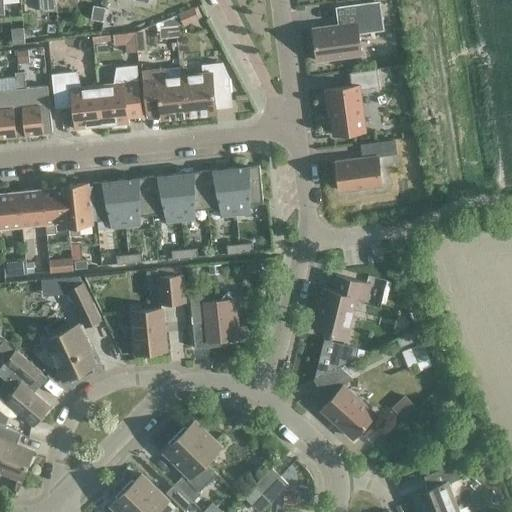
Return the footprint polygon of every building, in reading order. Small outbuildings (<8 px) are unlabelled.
[(36,0),(37,8),(53,7),(52,0),(36,0)] [(312,28),(316,60),(361,54),(358,32),(382,29),(379,1),(336,7),(338,24),(312,28)] [(200,16),(196,7),(178,14),(182,23),(200,16)] [(146,50),(143,28),(135,31),(125,32),(127,52),(146,50)] [(202,72),(184,74),(188,115),(216,112),(214,101),(230,99),(228,77),(221,62),(201,64),(202,72)] [(125,122),(128,122),(128,119),(142,117),(140,98),(136,64),(115,66),(115,67),(113,83),(97,85),(101,125),(113,123),(113,126),(125,125),(125,122)] [(188,115),(184,74),(165,76),(164,68),(141,70),(145,108),(159,107),(160,118),(188,115)] [(329,107),(332,134),(365,130),(359,89),(379,86),(376,68),(349,72),(351,86),(324,89),(326,108),(329,107)] [(18,72),(24,135),(52,132),(47,85),(25,87),(24,71),(18,72)] [(90,126),(101,125),(97,85),(81,86),(75,71),(51,73),(55,107),(72,106),(74,127),(78,127),(78,130),(90,129),(90,126)] [(0,137),(24,135),(18,72),(14,72),(16,88),(0,90),(0,137)] [(335,161),(339,190),(381,184),(377,155),(335,161)] [(259,164),(230,167),(235,214),(250,213),(249,204),(263,202),(259,164)] [(203,170),(207,208),(220,207),(221,216),(235,214),(230,167),(203,170)] [(203,170),(175,173),(180,220),(194,219),(194,210),(207,208),(203,170)] [(166,222),(180,220),(175,173),(148,176),(152,214),(165,213),(166,222)] [(148,176),(120,179),(125,226),(139,225),(138,215),(152,214),(148,176)] [(111,227),(125,226),(120,179),(92,182),(96,220),(110,218),(111,227)] [(63,184),(64,186),(67,221),(68,225),(92,222),(88,181),(63,184)] [(41,189),(44,223),(46,232),(56,231),(55,222),(67,221),(64,186),(41,189)] [(21,225),(44,223),(41,189),(17,191),(21,225)] [(0,227),(21,225),(17,191),(0,192),(0,227)] [(251,242),(239,243),(240,252),(252,251),(251,242)] [(227,253),(240,252),(239,243),(226,244),(227,253)] [(196,247),(183,248),(184,257),(197,256),(196,247)] [(184,257),(183,248),(170,249),(171,258),(184,257)] [(128,253),(129,262),(142,261),(141,252),(128,253)] [(116,263),(129,262),(128,253),(115,254),(116,263)] [(61,269),(60,260),(49,261),(50,270),(61,269)] [(158,276),(159,293),(160,303),(184,301),(181,274),(158,276)] [(321,304),(314,331),(346,338),(356,296),(366,299),(370,283),(336,274),(333,289),(323,287),(319,303),(321,304)] [(85,325),(99,319),(82,282),(67,289),(85,325)] [(189,297),(192,322),(194,347),(208,346),(208,341),(239,338),(236,298),(203,301),(202,295),(189,297)] [(161,308),(130,311),(134,353),(165,350),(161,308)] [(390,319),(398,335),(414,327),(406,311),(390,319)] [(63,378),(94,363),(76,325),(44,340),(63,378)] [(29,383),(39,371),(15,350),(4,362),(29,383)] [(339,365),(313,378),(318,390),(329,399),(321,408),(353,437),(374,413),(343,385),(351,376),(339,365)] [(15,415),(19,413),(32,424),(49,405),(21,381),(7,397),(0,391),(0,411),(3,414),(7,416),(11,417),(15,415)] [(178,435),(205,461),(220,446),(193,420),(178,435)] [(205,461),(178,435),(163,450),(190,477),(205,461)] [(0,469),(21,479),(32,452),(0,438),(0,469)] [(458,511),(447,483),(464,476),(458,461),(423,476),(428,489),(412,495),(418,511),(458,511)] [(253,485),(261,493),(279,475),(271,467),(253,485)] [(140,473),(126,488),(149,511),(168,511),(174,506),(167,500),(140,473)] [(182,475),(173,483),(191,501),(200,493),(182,475)] [(287,483),(279,475),(261,493),(270,501),(287,483)] [(183,510),(191,501),(173,483),(165,492),(183,510)] [(149,511),(126,488),(110,504),(115,509),(112,511),(149,511)]
